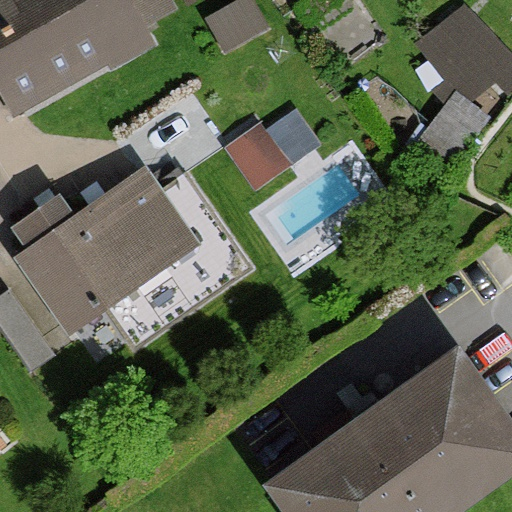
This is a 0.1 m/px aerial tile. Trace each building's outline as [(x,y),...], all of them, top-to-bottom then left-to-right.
[(0,0),(0,103),(14,128),(148,51),(141,38),(173,20),(161,0),(0,0)] [(206,0),(183,0),(189,10),(206,0)] [(378,45),(345,0),(317,0),(286,23),(313,61),(329,49),(343,69),(378,45)] [(511,45),(468,0),(463,0),(419,42),(485,112),(511,86),(511,45)] [(261,37),(242,7),(209,28),(227,58),(261,37)] [(295,100),(228,146),(258,189),(324,142),(295,100)] [(479,127),(449,105),(414,152),(444,174),(479,127)] [(195,257),(139,176),(65,227),(50,205),(0,239),(0,245),(10,261),(3,266),(61,350),(69,344),(92,377),(135,347),(112,314),(195,257)] [(252,496),(263,511),(465,511),(511,479),(511,464),(440,363),(252,496)]
